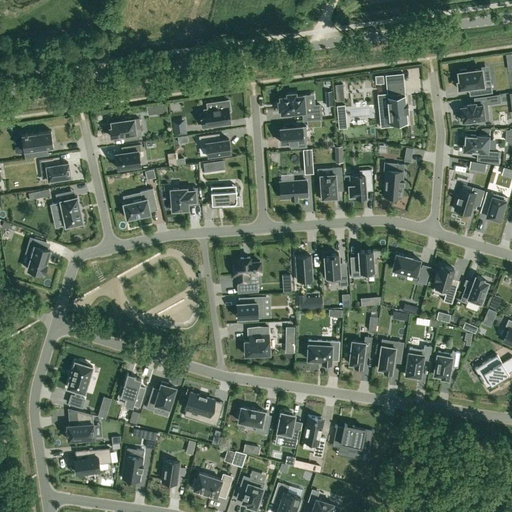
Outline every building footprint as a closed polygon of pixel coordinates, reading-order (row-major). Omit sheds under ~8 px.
[(457,81),(458,89),(474,86),(475,94),(492,92),(490,79),(483,80),(481,68),(466,70),(466,68),(459,69),(459,71),(458,72),(459,81),(457,81)] [(386,75),(386,82),(399,81),(398,74),(399,74),(399,73),(398,73),(398,74),(386,75),(386,74),(385,74),(385,75),(386,75)] [(375,75),(375,83),(384,82),(383,74),(375,75)] [(387,113),(388,125),(400,124),(400,122),(406,121),(407,123),(408,123),(407,121),(406,113),(407,113),(407,112),(408,112),(407,104),(406,104),(406,103),(405,103),(405,95),(405,93),(404,93),(404,95),(400,96),(400,91),(387,93),(380,94),(380,98),(386,97),(386,107),(392,106),(392,113),(387,113)] [(281,109),(282,113),(302,111),(303,116),(303,120),(321,118),(320,104),(306,105),(305,95),(295,96),(295,93),(287,93),(288,96),(280,97),(280,101),(278,101),(279,109),(281,109)] [(468,105),(461,106),(463,121),(465,120),(465,123),(476,122),(476,119),(488,117),(487,103),(501,101),(500,94),(474,97),(475,102),(468,103),(468,105)] [(205,116),(200,117),(202,127),(207,126),(230,123),(229,111),(231,111),(229,99),(217,101),(218,107),(204,110),(205,116)] [(158,104),(159,112),(167,111),(166,103),(158,104)] [(336,105),(338,119),(346,118),(345,104),(336,105)] [(135,127),(134,118),(132,118),(131,116),(124,117),(125,119),(111,121),(112,127),(110,128),(111,136),(128,134),(129,140),(142,138),(140,126),(135,127)] [(182,126),(181,119),(172,121),(173,128),(182,126)] [(307,140),(306,125),(280,128),(280,130),(278,130),(279,137),(281,137),(281,143),(289,142),(289,143),(294,142),(295,147),(307,146),(306,140),(307,140)] [(23,134),(26,158),(50,154),(49,147),(55,146),(53,130),(23,134)] [(214,133),(199,135),(200,147),(206,146),(208,155),(230,152),(229,138),(215,140),(214,133)] [(465,134),(463,150),(472,150),(472,151),(478,151),(477,159),(498,163),(499,152),(488,151),(490,136),(465,134)] [(125,152),(115,153),(118,168),(140,165),(138,150),(141,149),(140,143),(124,146),(125,152)] [(406,146),(404,158),(411,159),(413,147),(406,146)] [(312,148),(303,149),(304,163),(313,163),(312,148)] [(54,163),(53,157),(39,159),(41,171),(46,170),(47,179),(48,181),(71,177),(69,161),(60,162),(59,162),(54,163)] [(203,162),(205,171),(218,169),(217,160),(203,162)] [(470,160),(469,168),(478,169),(484,171),(485,171),(486,163),(470,160)] [(403,180),(404,164),(398,163),(397,162),(397,170),(385,169),(383,195),(401,197),(402,185),(404,185),(404,184),(402,184),(403,181),(404,181),(404,180),(403,180)] [(341,167),(331,167),(332,174),(320,174),(321,191),(320,191),(320,199),(329,198),(329,197),(337,196),(336,181),(342,180),(341,167)] [(352,197),(366,196),(365,183),(372,182),(371,168),(359,169),(360,174),(350,175),(351,184),(349,185),(350,195),(352,195),(352,197)] [(155,177),(153,169),(145,171),(147,179),(155,177)] [(306,179),(280,181),(281,198),(291,197),(291,198),(297,198),(297,197),(307,196),(306,179)] [(211,186),(212,204),(222,203),(222,206),(240,205),(239,195),(236,195),(235,185),(211,186)] [(142,199),(123,203),(127,218),(150,213),(149,207),(157,205),(153,187),(140,190),(142,199)] [(186,187),(171,188),(172,210),(174,209),(174,211),(180,211),(180,209),(188,208),(187,201),(198,200),(197,187),(186,187)] [(480,190),(468,187),(467,192),(457,189),(454,197),(452,202),(453,202),(450,210),(466,215),(468,208),(471,209),(473,205),(475,206),(480,190)] [(56,194),(63,226),(66,225),(67,225),(68,225),(68,227),(75,225),(75,223),(82,222),(83,222),(82,221),(80,212),(81,212),(79,205),(77,197),(77,196),(76,196),(71,197),(69,191),(56,194)] [(506,198),(486,192),(482,204),(489,206),(486,217),(500,221),(503,210),(506,198)] [(34,245),(27,269),(34,270),(33,272),(40,274),(40,273),(43,273),(43,272),(44,272),(47,263),(46,263),(50,249),(44,247),(46,241),(34,237),(32,244),(34,245)] [(359,261),(350,262),(351,276),(361,275),(361,274),(374,273),(374,271),(376,271),(376,264),(374,264),(373,250),(359,251),(359,261)] [(335,257),(324,257),(329,275),(342,275),(342,252),(335,253),(335,257)] [(396,253),(392,268),(416,275),(416,274),(419,275),(418,281),(426,283),(430,267),(422,265),(422,267),(418,266),(420,259),(411,257),(411,256),(406,255),(396,253)] [(310,255),(296,256),(297,280),(312,279),(310,255)] [(236,283),(237,292),(257,291),(256,282),(249,283),(249,279),(248,274),(261,273),(260,261),(250,261),(250,256),(247,257),(243,258),(243,257),(240,257),(240,259),(233,260),(234,275),(236,275),(236,280),(237,280),(237,283),(236,283)] [(445,293),(443,300),(452,303),(457,283),(450,281),(454,268),(445,265),(444,267),(440,265),(439,271),(437,270),(434,279),(436,280),(433,290),(445,293)] [(465,285),(460,300),(466,302),(467,299),(480,304),(481,301),(483,302),(485,295),(483,294),(488,282),(483,280),(484,278),(476,275),(471,287),(465,285)] [(237,303),(237,318),(263,316),(263,295),(249,296),(249,302),(237,303)] [(315,298),(299,299),(299,308),(316,308),(316,302),(315,298)] [(489,306),(496,309),(499,303),(492,300),(489,306)] [(411,304),(409,311),(417,313),(418,307),(411,304)] [(496,312),(488,308),(486,313),(494,316),(496,312)] [(503,341),(511,344),(511,320),(508,318),(505,325),(509,327),(503,341)] [(268,326),(250,327),(250,334),(249,334),(249,340),(244,340),(245,354),(269,353),(268,326)] [(285,326),(285,334),(294,334),(294,326),(285,326)] [(354,364),(354,365),(362,366),(364,350),(370,350),(372,336),(365,336),(364,342),(352,340),(349,363),(354,364)] [(339,341),(308,339),(307,359),(322,360),(322,362),(331,362),(331,356),(338,357),(339,341)] [(384,369),(383,371),(391,372),(394,355),(401,356),(403,342),(391,340),(390,346),(381,344),(378,368),(384,369)] [(420,376),(422,365),(423,359),(429,360),(432,346),(424,344),(423,348),(409,346),(405,374),(420,376)] [(457,365),(460,351),(452,350),(452,353),(438,350),(437,353),(435,353),(434,360),(436,360),(434,374),(441,375),(441,377),(448,378),(451,364),(457,365)] [(509,374),(508,372),(511,369),(511,355),(502,362),(497,354),(475,367),(487,388),(509,374)] [(83,376),(80,386),(90,389),(88,395),(84,394),(81,402),(94,406),(97,398),(93,397),(95,391),(97,392),(106,366),(101,364),(101,362),(94,360),(93,362),(89,360),(85,370),(83,376)] [(118,378),(115,388),(129,392),(127,399),(133,401),(140,382),(135,381),(138,372),(124,368),(120,379),(118,378)] [(168,383),(162,380),(157,396),(150,394),(146,407),(154,409),(155,404),(169,408),(176,387),(168,385),(168,383)] [(190,391),(184,407),(198,412),(196,419),(215,426),(220,411),(210,408),(213,399),(190,391)] [(235,405),(234,412),(235,412),(234,418),(252,422),(250,429),(263,432),(266,419),(259,417),(261,409),(252,407),(252,406),(247,405),(247,406),(238,403),(237,405),(235,405)] [(100,407),(98,415),(105,417),(108,409),(100,407)] [(92,414),(76,410),(77,424),(67,425),(67,429),(66,429),(67,435),(68,435),(68,440),(94,438),(92,414)] [(281,411),(276,433),(285,435),(283,444),(295,446),(299,428),(292,426),(294,414),(292,413),(292,411),(284,410),(283,412),(281,411)] [(131,414),(129,421),(137,423),(138,417),(131,414)] [(311,453),(320,454),(323,435),(317,434),(320,417),(305,414),(301,439),(313,441),(311,453)] [(336,424),(331,445),(339,447),(338,450),(347,452),(349,446),(357,447),(356,450),(369,453),(373,429),(366,428),(366,427),(344,422),(343,425),(336,424)] [(148,438),(146,446),(153,447),(156,431),(142,429),(141,437),(148,438)] [(252,444),(251,452),(258,454),(260,445),(252,444)] [(143,451),(135,450),(134,457),(127,456),(126,464),(123,464),(121,479),(138,481),(139,472),(141,472),(141,467),(140,467),(143,451)] [(242,466),(246,452),(235,450),(231,462),(242,466)] [(113,451),(78,452),(79,460),(77,460),(78,474),(102,473),(101,467),(114,466),(113,451)] [(286,455),(285,462),(293,465),(295,457),(286,455)] [(172,465),(157,462),(153,484),(168,486),(170,475),(176,476),(177,470),(171,469),(172,465)] [(281,462),(279,470),(286,472),(289,464),(281,462)] [(226,494),(232,476),(223,473),(221,479),(199,471),(197,479),(195,478),(192,486),(194,487),(194,489),(216,496),(218,492),(226,494)] [(242,475),(238,491),(244,493),(241,502),(248,504),(247,505),(248,505),(248,507),(255,509),(255,507),(257,508),(257,505),(259,506),(261,499),(259,498),(263,483),(249,479),(249,477),(242,475)] [(290,483),(278,480),(273,496),(281,498),(276,511),(294,511),(296,510),(297,510),(300,501),(298,501),(301,494),(288,490),(290,483)] [(314,502),(310,511),(328,511),(332,502),(315,497),(318,491),(312,489),(308,501),(314,502)]
